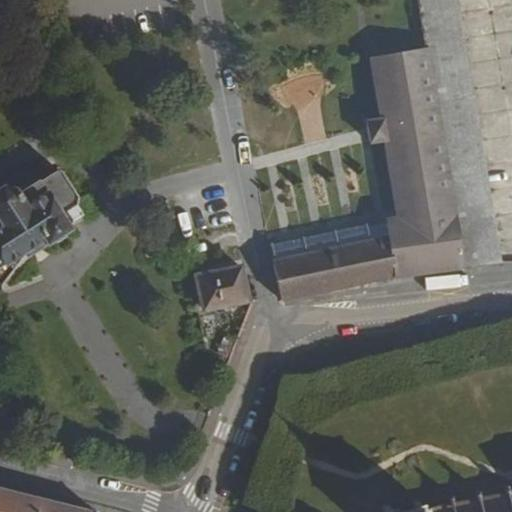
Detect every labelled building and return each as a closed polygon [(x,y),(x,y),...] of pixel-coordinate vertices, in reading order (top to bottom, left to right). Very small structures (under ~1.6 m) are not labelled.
[(420,0),(429,49),(464,267),(499,263),(456,0),(420,0)] [(271,260),(278,291),(281,300),(402,275),(464,267),(429,49),(373,58),(382,120),(367,122),(370,144),(386,141),(399,224),(385,227),(387,237),(273,259),(271,260)] [(0,215),(5,223),(0,225),(0,268),(44,240),(48,246),(73,231),(73,223),(67,214),(78,206),(79,196),(60,170),(42,182),(40,180),(19,194),(14,188),(7,187),(0,191),(0,215)] [(271,245),(273,259),(387,237),(385,227),(385,226),(271,245)] [(196,275),(204,312),(206,311),(248,302),(239,266),(196,275)] [(511,511),(511,487),(505,489),(503,482),(497,483),(499,490),(476,495),(474,488),(469,490),(471,496),(450,501),(448,494),(442,496),(444,502),(415,509),(412,499),(407,501),(409,507),(396,510),(390,508),(386,509),(385,505),(378,507),(379,511),(511,511)] [(0,486),(0,511),(98,511),(0,486)]
